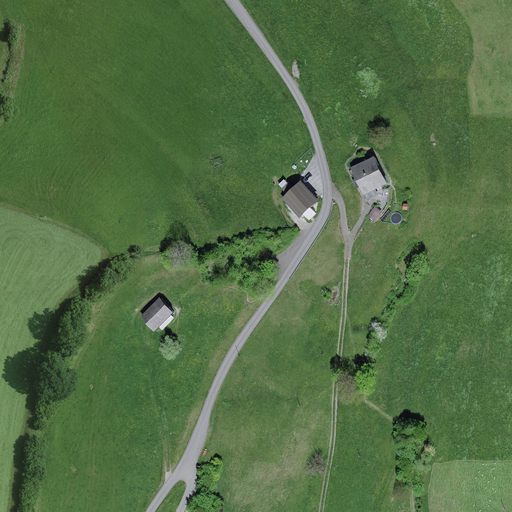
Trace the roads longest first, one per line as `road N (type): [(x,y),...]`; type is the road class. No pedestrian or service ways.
road 1 (unclassified): [(232,0),(301,99),(327,205),(238,344),(153,511)]
road 2 (track): [(324,511),(350,242)]
